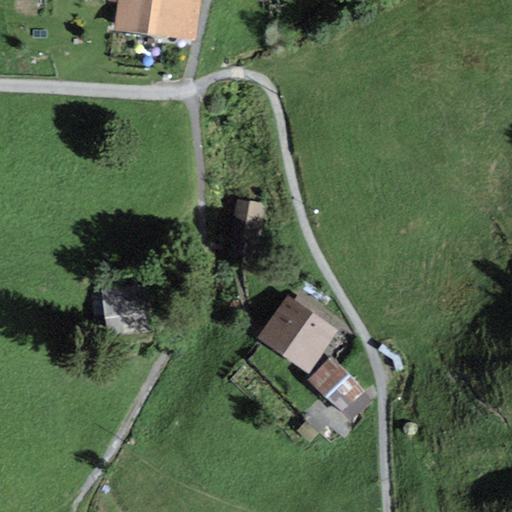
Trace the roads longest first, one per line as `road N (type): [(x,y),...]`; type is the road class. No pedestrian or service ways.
road 1 (track): [(191,89),(240,73),(266,84),(285,134),(296,213),(376,364),(387,511)]
road 2 (unclassified): [(0,86),(191,89)]
